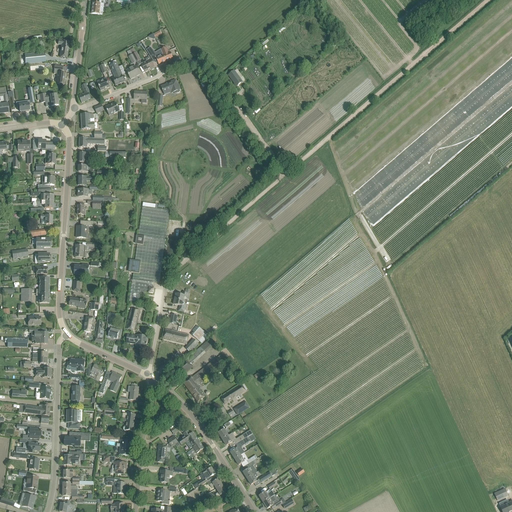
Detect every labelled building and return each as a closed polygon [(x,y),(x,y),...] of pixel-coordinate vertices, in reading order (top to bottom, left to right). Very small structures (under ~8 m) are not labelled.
[(99,0),(99,3),(98,3),(93,2),(92,14),(100,15),(103,15),(104,0),(99,0)] [(60,58),(67,58),(69,42),(62,41),(58,40),(58,44),(62,45),(60,58)] [(150,47),(146,50),(153,61),(156,58),(159,65),(160,66),(163,64),(162,63),(166,62),(164,57),(162,52),(161,50),(154,54),(150,47)] [(161,50),(162,52),(166,62),(173,58),(170,50),(167,52),(165,48),(166,48),(166,47),(161,50)] [(134,49),(130,51),(136,62),(140,60),(134,49)] [(136,62),(130,51),(127,52),(130,56),(128,57),(132,64),(136,62)] [(6,64),(15,70),(23,59),(14,52),(6,64)] [(25,55),(26,63),(45,62),(44,53),(25,55)] [(149,57),(145,59),(147,62),(141,65),(143,68),(145,72),(154,67),(152,63),(149,57)] [(114,78),(113,79),(114,81),(116,86),(125,82),(123,78),(117,63),(116,63),(109,66),(114,78)] [(54,73),(57,74),(56,79),(55,84),(64,85),(65,73),(62,72),(62,70),(63,67),(55,65),(54,73)] [(128,75),(131,80),(140,75),(137,70),(135,66),(126,71),(128,75)] [(228,75),(237,87),(242,83),(234,71),(228,75)] [(97,82),(99,87),(101,91),(110,87),(108,83),(105,78),(97,82)] [(163,90),(162,90),(163,91),(164,94),(169,92),(171,91),(171,92),(175,90),(176,92),(177,93),(178,93),(179,93),(180,92),(180,91),(179,90),(180,90),(178,83),(177,84),(175,80),(168,83),(169,84),(161,87),(163,90)] [(85,94),(79,96),(82,103),(91,99),(88,93),(89,92),(86,84),(82,86),(85,94)] [(6,92),(6,91),(1,91),(0,91),(0,96),(1,97),(2,97),(2,98),(3,98),(4,104),(2,104),(0,104),(0,114),(3,114),(9,113),(8,108),(6,92)] [(29,93),(30,101),(16,103),(17,108),(19,108),(20,112),(29,110),(29,104),(34,103),(32,92),(29,93)] [(142,103),(147,104),(147,98),(147,93),(135,92),(134,97),(134,99),(142,99),(142,103)] [(41,103),(46,102),(47,107),(51,106),(53,106),(54,106),(58,105),(57,95),(52,95),(50,96),(45,96),(45,94),(40,95),(40,98),(41,103)] [(113,105),(110,106),(110,105),(105,107),(109,116),(109,115),(113,113),(113,114),(120,111),(116,103),(113,104),(113,105)] [(95,108),(97,113),(104,110),(101,105),(95,108)] [(81,115),(81,123),(95,122),(94,119),(93,119),(93,114),(81,115)] [(80,138),(79,148),(84,148),(87,148),(87,144),(98,144),(102,144),(102,139),(98,139),(87,139),(87,138),(85,139),(80,138)] [(17,141),(17,150),(25,150),(25,151),(29,151),(29,141),(17,141)] [(44,155),(45,155),(48,155),(53,155),(54,149),(55,143),(45,143),(45,141),(37,141),(38,143),(34,143),(34,141),(33,141),(33,150),(37,150),(37,149),(41,149),(41,151),(45,151),(44,155)] [(6,143),(0,143),(0,154),(2,154),(2,151),(6,150),(6,149),(9,149),(9,150),(11,150),(13,150),(13,145),(9,145),(9,146),(6,146),(6,143)] [(79,153),(79,163),(84,163),(87,163),(87,157),(96,157),(98,157),(98,154),(97,154),(84,153),(79,153)] [(44,155),(44,158),(45,158),(46,158),(45,164),(48,164),(50,164),(55,164),(56,163),(56,162),(55,161),(55,155),(53,155),(48,155),(45,155),(44,155)] [(42,188),(38,189),(38,192),(42,192),(48,191),(49,191),(50,191),(50,188),(49,188),(49,185),(54,185),(55,184),(55,182),(54,182),(54,177),(52,177),(52,175),(47,175),(47,177),(43,177),(43,180),(42,185),(42,188)] [(95,175),(95,177),(78,177),(78,186),(86,186),(87,181),(95,182),(95,179),(99,179),(99,175),(97,175),(95,175)] [(42,195),(42,192),(38,192),(31,192),(31,196),(41,195),(41,199),(37,199),(37,202),(41,202),(41,201),(53,202),(54,195),(42,195)] [(104,201),(94,200),(94,201),(88,201),(88,204),(93,204),(93,209),(101,209),(101,205),(104,205),(104,202),(104,201)] [(133,273),(132,279),(130,302),(139,303),(140,294),(141,294),(141,293),(142,293),(142,292),(143,292),(143,291),(149,291),(149,293),(153,293),(154,289),(153,289),(154,282),(159,283),(170,210),(143,206),(135,260),(133,260),(131,273),(133,273)] [(41,219),(41,224),(45,224),(47,225),(52,225),(53,216),(50,215),(50,212),(45,212),(45,215),(40,215),(40,219),(41,219)] [(79,239),(81,239),(86,239),(86,234),(85,234),(85,230),(87,230),(87,227),(86,227),(86,226),(93,227),(93,226),(92,226),(92,222),(80,221),(80,227),(78,227),(77,239),(79,239)] [(32,244),(36,244),(36,250),(44,250),(44,248),(50,248),(50,249),(50,246),(52,246),(51,242),(50,242),(50,239),(45,239),(32,239),(32,244)] [(87,247),(87,246),(76,246),(75,257),(83,258),(86,258),(87,247)] [(27,253),(12,255),(12,257),(10,257),(11,260),(13,260),(13,261),(18,260),(18,258),(28,256),(27,253)] [(38,263),(43,263),(43,262),(49,262),(49,254),(44,254),(38,254),(35,255),(35,263),(38,263)] [(75,266),(74,274),(82,275),(82,274),(88,275),(89,271),(89,266),(84,265),(84,267),(75,266)] [(36,290),(36,294),(49,294),(49,278),(39,278),(39,290),(36,290)] [(31,294),(21,293),(21,302),(31,302),(31,294)] [(176,294),(175,299),(184,301),(185,298),(187,299),(188,294),(182,293),(182,295),(176,294)] [(49,294),(36,294),(36,296),(39,296),(39,303),(49,304),(49,294)] [(87,300),(70,298),(69,305),(78,307),(77,308),(85,309),(86,309),(87,300)] [(183,305),(184,301),(175,299),(174,304),(179,306),(179,308),(185,310),(186,305),(183,305)] [(131,308),(128,322),(137,324),(141,311),(136,309),(131,308)] [(28,325),(36,325),(41,325),(41,317),(36,317),(28,317),(28,325)] [(90,332),(92,322),(93,322),(94,318),(86,317),(83,331),(90,332)] [(95,337),(94,342),(102,343),(103,339),(103,338),(103,335),(102,334),(103,329),(102,329),(102,324),(102,322),(98,321),(97,323),(97,328),(95,337)] [(130,330),(135,331),(137,324),(128,322),(126,328),(130,330)] [(197,326),(192,331),(193,331),(191,335),(198,341),(201,344),(202,344),(205,341),(209,336),(205,333),(197,326)] [(120,330),(115,329),(110,328),(109,332),(108,337),(117,339),(118,336),(121,337),(122,331),(120,330)] [(163,339),(172,341),(174,336),(176,336),(177,332),(165,329),(163,339)] [(174,336),(172,341),(185,344),(187,334),(177,332),(176,336),(174,336)] [(127,338),(127,343),(136,344),(136,346),(146,348),(146,345),(147,345),(147,344),(146,344),(147,337),(137,335),(137,336),(128,334),(127,338)] [(7,339),(7,344),(7,347),(8,347),(27,348),(28,340),(7,339)] [(187,360),(191,365),(214,344),(210,339),(187,360)] [(186,349),(190,352),(198,344),(194,340),(186,349)] [(191,377),(183,383),(198,402),(206,396),(203,392),(199,388),(199,387),(198,386),(214,373),(229,362),(223,354),(208,366),(192,377),(191,377)] [(77,371),(83,372),(84,369),(84,360),(78,360),(78,361),(76,361),(76,360),(75,359),(71,359),(71,360),(70,360),(70,363),(67,363),(67,369),(67,370),(68,370),(70,370),(71,370),(72,369),(72,368),(77,368),(77,371)] [(177,368),(173,371),(180,379),(184,375),(193,367),(186,359),(177,368)] [(95,365),(94,365),(89,377),(94,379),(93,380),(98,382),(101,376),(104,369),(98,367),(99,366),(96,364),(95,365)] [(43,370),(36,369),(35,376),(42,376),(42,378),(46,378),(51,378),(51,369),(46,368),(43,368),(43,370)] [(114,382),(110,390),(116,393),(120,384),(118,383),(121,377),(113,373),(111,376),(109,375),(107,379),(110,380),(114,382)] [(99,392),(103,394),(104,391),(107,380),(104,379),(99,392)] [(131,393),(130,400),(137,401),(139,388),(136,387),(136,385),(132,384),(132,387),(129,386),(128,392),(131,393)] [(221,398),(225,404),(229,402),(246,391),(242,385),(225,395),(221,398)] [(36,394),(36,400),(41,400),(41,399),(49,399),(49,392),(50,392),(50,388),(40,387),(40,394),(39,394),(39,393),(38,393),(37,394),(36,394)] [(75,406),(79,406),(79,401),(80,401),(80,387),(73,387),(72,396),(72,401),(75,401),(75,406)] [(242,404),(234,409),(238,415),(246,409),(242,404)] [(41,415),(41,416),(49,416),(50,406),(45,406),(42,405),(42,406),(39,405),(39,407),(23,405),(22,413),(33,414),(41,415)] [(69,423),(68,429),(79,429),(80,423),(77,423),(77,411),(67,411),(67,423),(69,423)] [(122,417),(124,419),(126,419),(125,425),(125,426),(123,427),(123,430),(124,431),(127,431),(133,432),(135,415),(123,413),(122,417)] [(34,439),(39,439),(39,437),(40,437),(41,430),(36,430),(30,429),(29,431),(28,431),(27,436),(29,436),(29,438),(34,439)] [(218,433),(222,440),(228,436),(227,434),(224,430),(218,433)] [(188,431),(184,434),(185,437),(178,441),(181,445),(186,442),(188,441),(195,436),(193,433),(190,435),(188,431)] [(65,437),(65,446),(75,446),(74,448),(80,448),(80,437),(84,437),(84,440),(89,440),(89,434),(69,432),(69,438),(65,437)] [(228,436),(222,440),(226,446),(232,442),(230,439),(233,437),(231,434),(228,436)] [(193,447),(200,443),(195,436),(188,441),(193,447)] [(168,441),(172,447),(178,443),(174,437),(168,441)] [(231,453),(234,459),(244,453),(245,453),(241,447),(250,442),(247,438),(241,442),(236,445),(238,448),(236,449),(231,453)] [(119,454),(129,456),(130,446),(131,446),(132,441),(121,440),(119,454)] [(39,451),(40,444),(35,444),(28,443),(28,445),(27,445),(26,448),(16,447),(16,452),(25,453),(25,451),(28,452),(32,453),(32,450),(39,451)] [(195,451),(196,454),(204,449),(200,443),(193,447),(192,447),(193,449),(187,453),(190,458),(194,456),(192,453),(195,451)] [(157,462),(162,463),(165,463),(167,446),(159,446),(157,462)] [(69,452),(69,456),(64,456),(64,465),(69,466),(72,466),(72,464),(80,464),(80,456),(80,454),(76,454),(76,453),(69,452)] [(244,453),(234,459),(238,466),(243,463),(244,462),(242,459),(246,457),(244,453)] [(107,456),(103,456),(103,462),(114,463),(114,467),(116,467),(115,474),(124,474),(124,467),(127,467),(127,463),(116,462),(116,461),(110,461),(110,457),(109,457),(107,456)] [(246,461),(248,464),(253,461),(257,459),(255,456),(246,461)] [(34,470),(35,470),(35,469),(38,470),(39,459),(30,458),(29,469),(34,469),(34,470)] [(257,472),(253,466),(243,473),(247,479),(256,473),(257,472)] [(207,471),(204,473),(206,475),(209,474),(210,477),(215,474),(211,468),(207,471)] [(258,480),(261,484),(272,477),(277,473),(275,469),(272,471),(272,470),(270,472),(269,472),(269,473),(259,479),(258,480)] [(161,483),(169,483),(170,476),(172,476),(173,472),(162,471),(161,483)] [(256,473),(247,479),(251,485),(257,482),(255,478),(258,476),(256,473)] [(37,477),(27,476),(26,488),(23,488),(23,491),(35,494),(36,489),(37,489),(37,485),(36,485),(37,477)] [(196,489),(207,482),(205,479),(194,486),(196,489)] [(214,486),(216,489),(222,485),(218,479),(209,485),(211,488),(214,486)] [(113,494),(119,494),(124,494),(124,487),(125,487),(126,483),(118,483),(118,486),(114,486),(113,494)] [(222,485),(216,489),(218,493),(215,495),(217,497),(220,495),(226,492),(222,485)] [(494,494),(497,501),(508,496),(505,489),(494,494)] [(162,504),(169,505),(171,492),(166,491),(158,490),(157,501),(162,502),(162,504)] [(259,496),(263,502),(273,496),(274,495),(272,491),(270,492),(269,491),(266,493),(266,492),(259,496)] [(20,501),(19,505),(32,509),(35,497),(25,494),(23,502),(20,501)] [(273,496),(263,502),(267,509),(270,507),(271,507),(274,505),(274,504),(273,502),(276,500),(273,496)] [(282,504),(282,505),(284,508),(287,506),(288,507),(294,503),(292,499),(286,503),(282,504)] [(59,511),(66,511),(68,506),(69,506),(70,501),(66,500),(66,504),(61,503),(59,511)] [(499,504),(502,511),(509,511),(511,511),(509,504),(504,506),(502,502),(499,504)]
